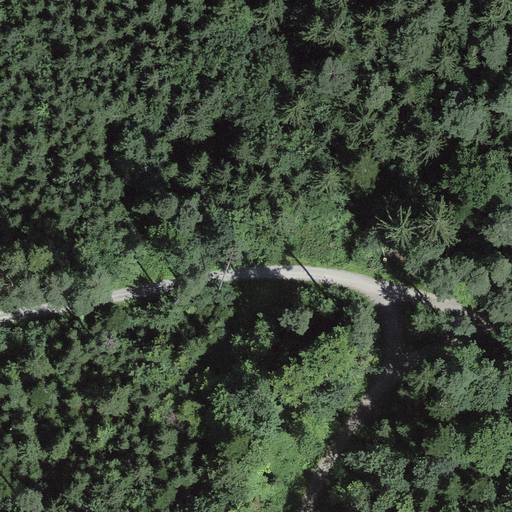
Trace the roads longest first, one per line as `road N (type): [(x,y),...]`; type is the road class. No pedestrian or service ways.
road 1 (track): [(511,307),(414,299),(283,273),(0,319)]
road 2 (track): [(376,291),(393,343),(383,377),(323,464),(303,511)]
road 3 (track): [(383,377),(495,307)]
